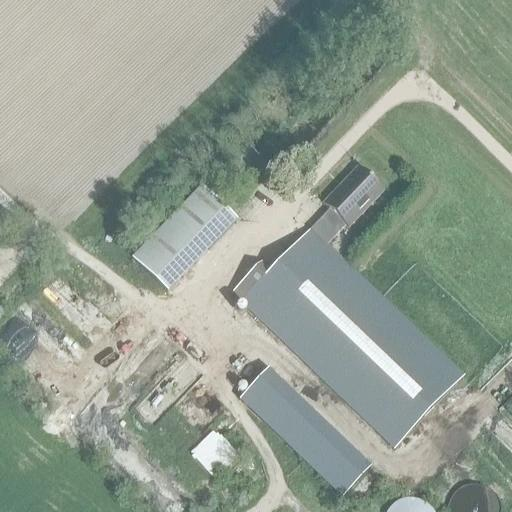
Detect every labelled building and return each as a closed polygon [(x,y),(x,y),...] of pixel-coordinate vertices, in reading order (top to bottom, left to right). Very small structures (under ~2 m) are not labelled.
[(211,171),(227,186),(255,158),(240,142),(211,171)] [(230,294),(240,304),(394,450),(462,378),(325,248),(344,227),(347,230),(382,194),(357,170),(322,206),(328,212),(271,272),(261,262),(230,294)] [(195,186),(126,261),(162,294),(231,220),(195,186)] [(260,369),(231,400),(336,498),(365,468),(260,369)] [(209,436),(188,456),(211,482),(235,460),(214,436),(211,439),(209,436)] [(451,511),(494,511),(487,485),(448,496),(451,511)] [(425,511),(417,496),(384,511),(425,511)]
